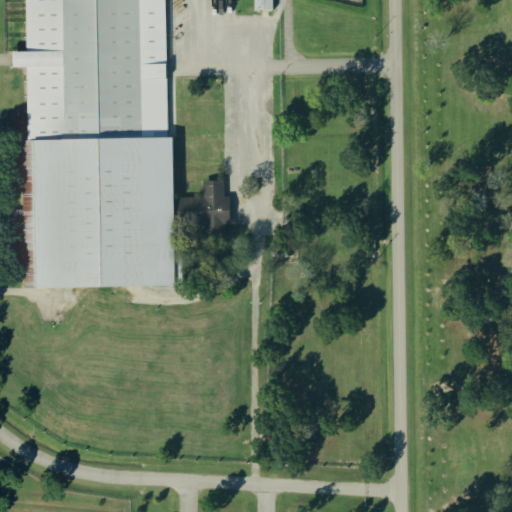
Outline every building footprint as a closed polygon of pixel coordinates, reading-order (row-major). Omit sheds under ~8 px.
[(20,0),(165,0),(167,76),(173,75),(174,104),(175,133),(23,139),(21,65),(7,65),(7,48),(22,48),(20,0)] [(273,0),(255,0),(255,9),(264,8),(273,8),(273,0)] [(23,139),(18,138),(20,213),(22,286),(104,285),(175,284),(175,224),(175,196),(175,160),(175,136),(175,133),(23,139)] [(175,136),(220,135),(220,159),(175,160),(175,136)] [(175,196),(203,196),(203,180),(225,180),(225,196),(230,196),(231,224),(225,224),(226,241),(204,240),(204,224),(175,224),(175,196)] [(219,254),(214,251),(209,254),(209,257),(209,260),(214,262),(218,260),(219,254)]
